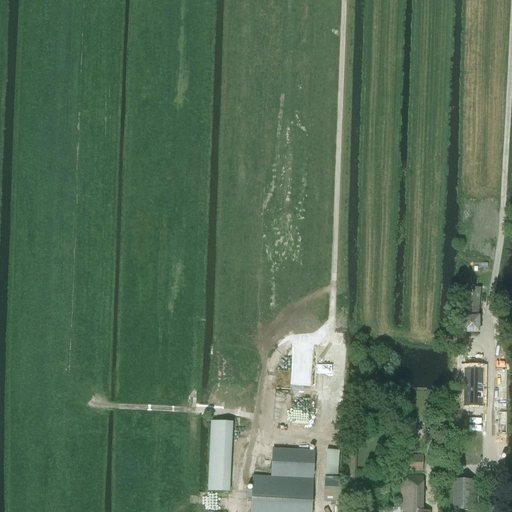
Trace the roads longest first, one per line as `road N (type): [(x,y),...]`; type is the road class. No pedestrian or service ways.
road 1 (track): [(344,0),(332,340)]
road 2 (track): [(511,87),(490,306)]
